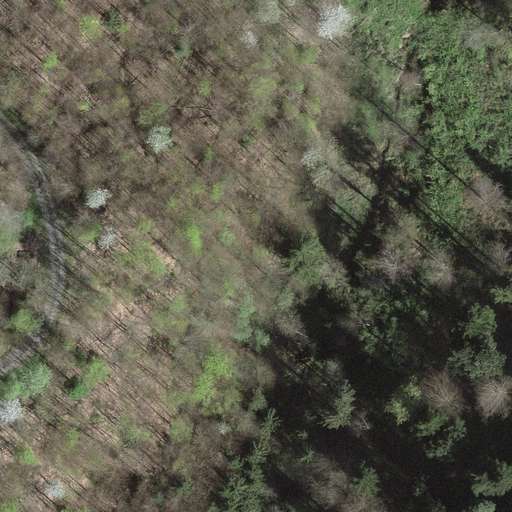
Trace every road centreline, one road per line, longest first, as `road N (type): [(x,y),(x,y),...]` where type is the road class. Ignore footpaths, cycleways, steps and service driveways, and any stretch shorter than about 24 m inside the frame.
road 1 (track): [(0,373),(40,341),(60,302),(64,261),(53,205),(0,121)]
road 2 (track): [(386,0),(445,47),(463,105)]
